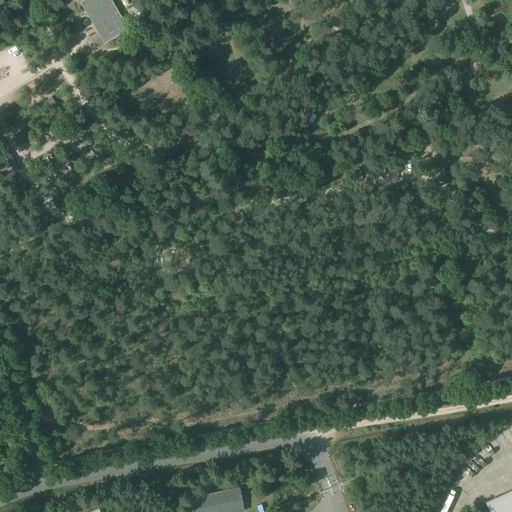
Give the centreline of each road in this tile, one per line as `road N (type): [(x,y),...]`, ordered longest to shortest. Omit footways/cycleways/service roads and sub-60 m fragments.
road 1 (track): [(465,0),(480,51),(440,99),(428,154),(407,177),(243,198),(228,193),(200,146),(181,135),(122,133),(99,115),(56,56)]
road 2 (unknown): [(511,361),(206,416),(100,428),(43,416),(2,446)]
road 3 (unclassified): [(40,484),(310,434)]
road 4 (track): [(181,135),(259,88),(318,37),(385,0)]
road 5 (track): [(310,434),(511,398)]
road 6 (track): [(56,56),(75,47),(119,50),(194,0)]
road 7 (unclassified): [(40,484),(0,343)]
